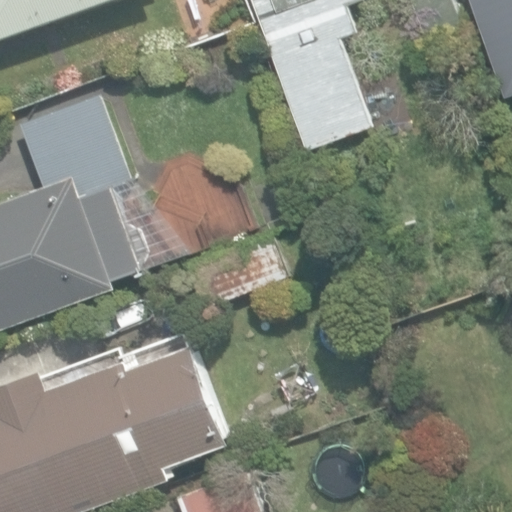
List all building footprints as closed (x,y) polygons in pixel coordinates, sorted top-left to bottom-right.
[(0,0),(0,40),(114,0),(0,0)] [(258,0),(311,148),(379,124),(347,35),(362,30),(355,1),(356,0),(258,0)] [(416,0),(431,39),(469,25),(459,0),(416,0)] [(511,0),(478,0),(511,95),(511,0)] [(0,333),(124,289),(120,279),(149,268),(117,180),(129,175),(99,93),(22,120),(45,183),(0,200),(0,333)] [(235,151),(159,178),(182,242),(258,215),(235,151)] [(194,264),(211,307),(294,275),(277,232),(194,264)] [(0,511),(77,511),(178,476),(173,463),(237,440),(201,341),(137,364),(134,355),(54,384),(48,367),(0,384),(0,511)] [(239,511),(226,475),(123,511),(239,511)]
